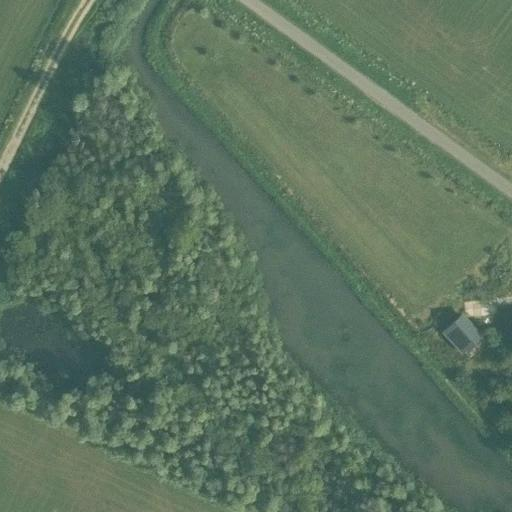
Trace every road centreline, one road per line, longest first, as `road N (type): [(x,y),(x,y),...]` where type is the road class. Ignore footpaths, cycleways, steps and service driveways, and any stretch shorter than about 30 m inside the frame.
road 1 (unclassified): [(511,191),(248,0)]
road 2 (track): [(0,168),(87,0)]
